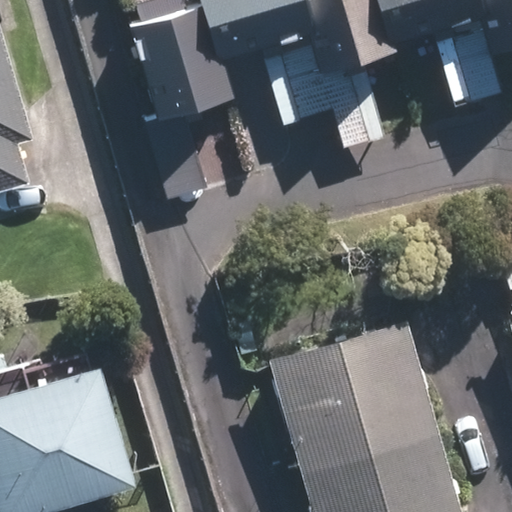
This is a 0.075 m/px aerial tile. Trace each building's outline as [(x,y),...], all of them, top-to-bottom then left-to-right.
[(497,97),(483,54),(511,45),(511,0),(171,0),(175,8),(109,29),(140,124),(219,99),(208,63),(250,50),(275,126),(321,111),(334,153),(390,135),(366,61),(423,43),(446,113),(497,97)] [(25,140),(0,60),(0,186),(23,180),(11,144),(25,140)] [(511,232),(485,240),(507,313),(496,316),(511,370),(511,232)] [(449,511),(392,320),(253,362),(298,511),(449,511)] [(76,368),(0,391),(0,511),(40,511),(113,490),(76,368)]
